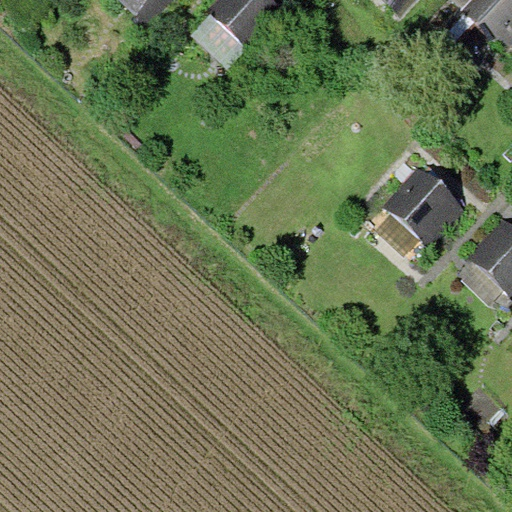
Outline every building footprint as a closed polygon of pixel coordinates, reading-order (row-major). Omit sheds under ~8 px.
[(142,25),(165,0),(147,0),(132,16),(142,25)] [(252,53),(280,23),(255,0),(218,0),(207,12),(252,53)] [(502,50),(511,39),(511,0),(445,0),(445,1),(456,12),(458,9),(502,50)] [(428,246),(457,214),(414,175),(386,207),(428,246)] [(511,297),(511,238),(500,227),(471,258),(511,297)]
